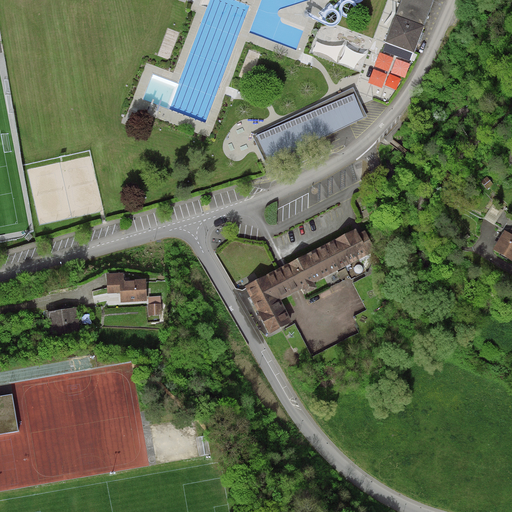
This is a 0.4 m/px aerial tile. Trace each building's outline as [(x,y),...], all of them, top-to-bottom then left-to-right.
[(434,0),(400,0),(385,42),(386,42),(383,51),(410,61),(413,52),(414,53),(434,0)] [(353,87),(253,135),(267,165),(367,117),(353,87)] [(493,184),(487,177),(481,181),(487,189),(493,184)] [(492,204),(484,218),(503,230),(511,216),(492,204)] [(511,227),(509,233),(505,230),(493,249),(511,260),(511,227)] [(375,252),(365,232),(359,235),(355,229),(243,286),(269,335),(293,322),(282,300),(301,290),(303,295),(317,288),(314,283),(375,252)] [(123,273),(106,274),(107,293),(120,293),(121,302),(147,301),(146,278),(135,279),(135,280),(124,281),(123,273)] [(160,296),(148,297),(149,304),(161,304),(160,296)] [(149,304),(147,304),(148,315),(162,314),(161,304),(149,304)] [(77,307),(45,312),(49,337),(81,332),(77,307)] [(12,394),(0,396),(0,434),(19,431),(12,394)]
